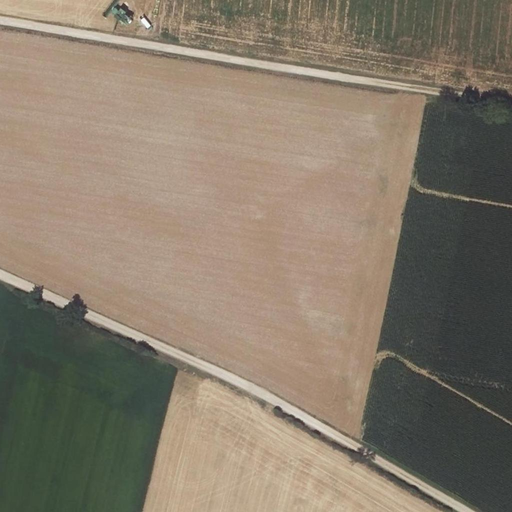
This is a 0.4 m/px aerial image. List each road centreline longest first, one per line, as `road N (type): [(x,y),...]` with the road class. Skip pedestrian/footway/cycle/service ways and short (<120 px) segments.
road 1 (track): [(463,511),(253,388),(0,277)]
road 2 (track): [(511,106),(0,19)]
